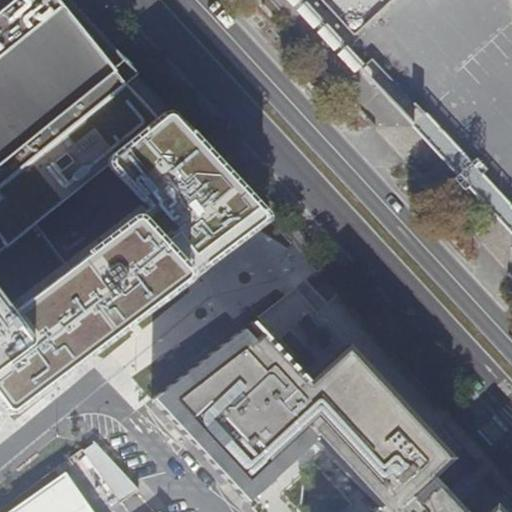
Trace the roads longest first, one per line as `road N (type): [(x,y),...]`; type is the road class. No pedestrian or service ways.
road 1 (primary): [(197,0),(511,337)]
road 2 (residential): [(196,511),(96,410)]
